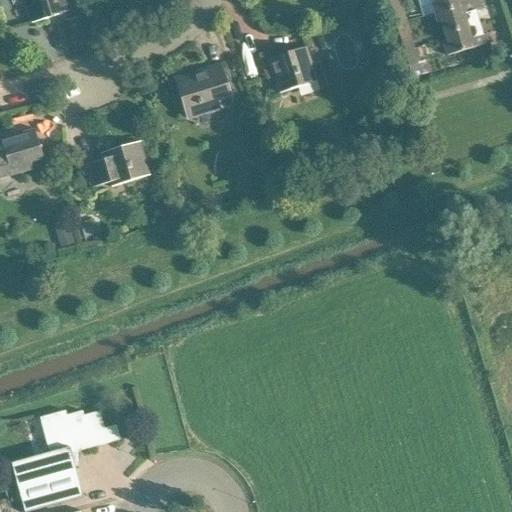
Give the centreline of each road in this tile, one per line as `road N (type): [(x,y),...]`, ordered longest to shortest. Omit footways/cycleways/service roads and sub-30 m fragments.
road 1 (residential): [(78,82),(191,27),(209,0)]
road 2 (unclassified): [(236,511),(219,485),(191,473),(159,482),(139,511)]
